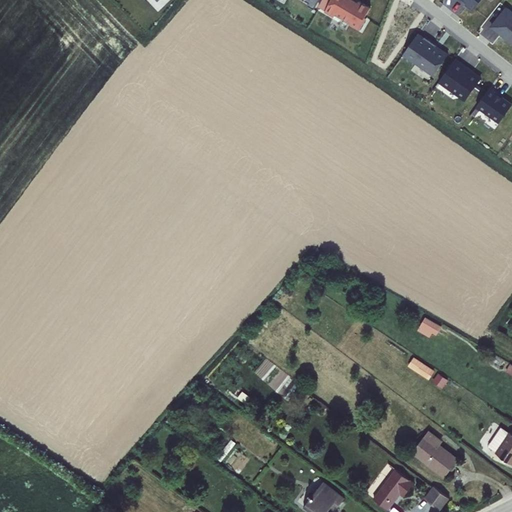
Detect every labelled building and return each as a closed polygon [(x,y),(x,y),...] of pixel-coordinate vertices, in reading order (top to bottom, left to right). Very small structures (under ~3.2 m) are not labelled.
[(307,0),(304,0),(300,8),(298,11),(305,15),(312,2),(307,0)] [(314,0),(308,11),(315,15),(323,0),(314,0)] [(335,0),(323,0),(315,15),(314,16),(324,21),(326,18),(341,26),(340,28),(350,34),(356,22),(355,21),(360,12),(348,5),(347,7),(336,0),(335,0)] [(456,0),(472,12),(481,0),(456,0)] [(511,11),(506,7),(491,28),(509,41),(511,39),(511,11)] [(414,43),(408,39),(394,58),(424,79),(438,60),(425,51),(426,50),(415,41),(414,43)] [(471,84),(458,75),(458,73),(445,64),(430,86),(457,105),(471,84)] [(488,100),(488,99),(480,93),(468,111),(490,128),(503,110),(493,103),(488,100)] [(511,441),(505,437),(504,438),(496,432),(485,447),(484,446),(482,449),(482,451),(485,453),(485,452),(491,456),(490,457),(507,469),(511,462),(511,441)] [(431,441),(421,434),(406,454),(439,479),(451,461),(429,444),(431,441)] [(381,511),(396,493),(400,497),(407,487),(388,472),(366,502),(378,511),(381,511)] [(340,511),(345,506),(323,490),(305,511),(340,511)] [(436,511),(444,503),(428,490),(418,502),(431,511),(436,511)]
